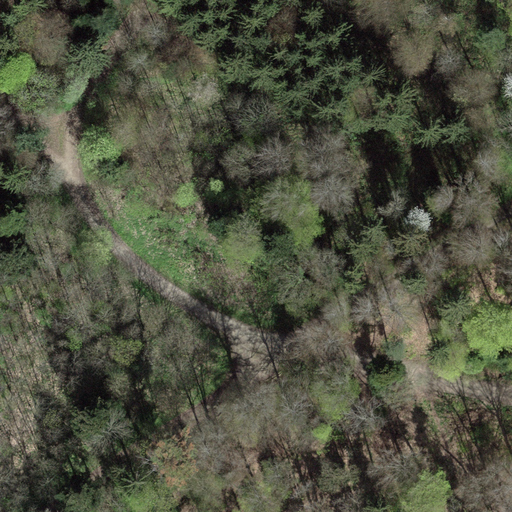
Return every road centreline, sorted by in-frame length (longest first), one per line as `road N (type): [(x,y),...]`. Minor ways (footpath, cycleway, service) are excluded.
road 1 (track): [(271,343),(198,410),(45,511)]
road 2 (track): [(271,343),(511,203)]
road 3 (track): [(73,172),(84,206),(131,264),(184,302),(271,343)]
road 4 (track): [(271,343),(511,398)]
road 5 (track): [(73,172),(71,120),(84,88),(147,0)]
